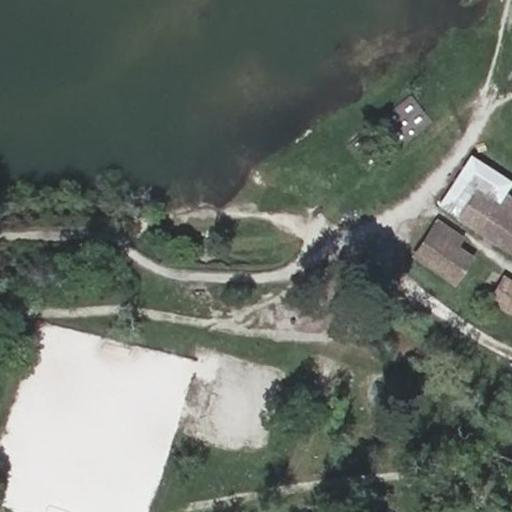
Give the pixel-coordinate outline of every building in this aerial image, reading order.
[(511,197),(506,194),(511,186),(472,160),(443,205),(462,217),(481,187),(511,207),(511,197)] [(462,217),(511,249),(511,207),(481,187),(462,217)] [(438,234),(455,245),(461,236),(438,221),(415,255),(420,258),(438,234)] [(438,234),(420,258),(455,281),(472,256),(455,245),(438,234)] [(511,280),(506,277),(492,299),(511,311),(511,280)]
